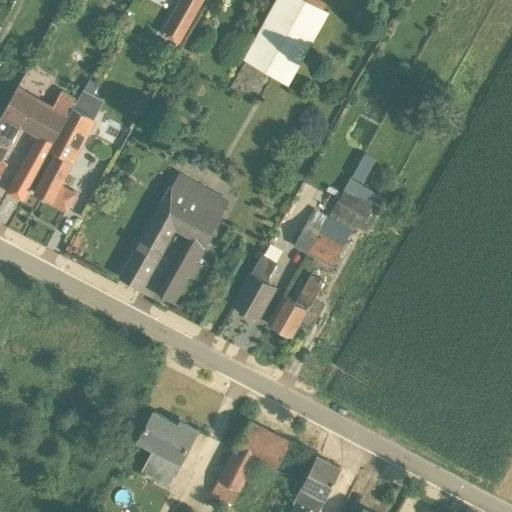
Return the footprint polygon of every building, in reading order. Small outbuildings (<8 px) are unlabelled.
[(178,0),(171,14),(189,24),(202,0),(178,0)] [(277,0),(245,59),(288,83),(327,12),(323,10),(327,3),(320,0),(277,0)] [(38,171),(77,99),(64,92),(27,70),(0,118),(0,174),(7,161),(2,159),(21,123),(40,133),(9,190),(24,198),(33,181),(38,171)] [(105,100),(84,89),(79,100),(77,99),(38,171),(45,175),(36,193),(67,209),(75,194),(60,186),(82,145),(95,119),(105,100)] [(362,182),(375,159),(364,153),(351,176),(362,182)] [(227,199),(177,171),(122,276),(141,286),(173,226),(193,237),(162,295),(160,294),(160,295),(173,302),(188,274),(198,280),(206,266),(195,261),(227,199)] [(328,218),(351,232),(355,226),(366,233),(386,199),(349,178),(326,217),(327,218),(328,218)] [(309,251),(326,217),(313,210),(295,244),(309,251)] [(333,265),(351,232),(328,218),(327,218),(326,217),(309,251),(333,265)] [(258,317),(275,287),(266,282),(277,262),(262,254),(234,303),(258,317)] [(309,309),(325,281),(312,273),(296,301),(284,294),(268,322),(292,336),(300,322),(310,328),(318,314),(309,309)] [(139,440),(164,453),(152,476),(167,484),(179,461),(180,461),(197,430),(181,421),(179,425),(154,412),(139,440)] [(250,420),(219,480),(240,491),(256,459),(275,469),(290,441),(250,420)] [(317,455),(302,483),(287,511),(317,511),(341,467),(317,455)] [(240,491),(219,480),(212,492),(234,504),(240,491)]
